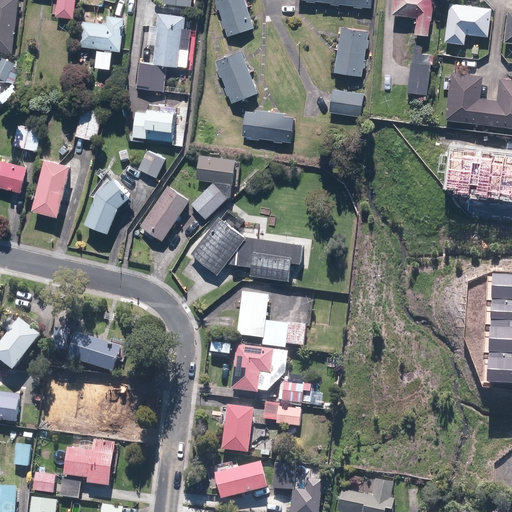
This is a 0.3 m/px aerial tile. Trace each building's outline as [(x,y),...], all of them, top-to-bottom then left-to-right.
[(0,0),(0,52),(13,54),(17,0),(0,0)] [(56,0),(55,19),(74,20),(75,0),(56,0)] [(191,0),(162,0),(161,5),(190,8),(191,0)] [(253,30),(243,0),(215,0),(216,2),(214,3),(217,11),(218,10),(222,22),(221,22),(223,30),(225,29),(227,38),(253,30)] [(296,0),(297,1),(306,2),(306,3),(314,4),(314,3),(329,5),(329,6),(338,7),(339,6),(353,7),(353,8),(362,9),(362,8),(371,9),(371,0),(296,0)] [(435,0),(392,0),(392,19),(415,20),(414,36),(428,37),(429,24),(434,24),(435,0)] [(491,8),(447,2),(442,43),(464,45),(465,35),(487,37),(491,8)] [(185,18),(157,14),(156,27),(150,26),(147,46),(154,47),(152,66),(166,68),(177,69),(180,50),(188,51),(190,30),(183,30),(185,18)] [(511,14),(505,14),(502,43),(511,43),(511,14)] [(79,22),(76,47),(120,53),(125,20),(107,18),(105,26),(79,22)] [(341,28),(333,72),(360,77),(361,70),(363,70),(364,62),(363,61),(365,50),(367,50),(368,42),(366,42),(368,33),(341,28)] [(257,94),(241,52),(216,62),(219,69),(217,70),(220,78),(222,77),(226,88),(225,89),(228,97),(229,96),(232,104),(257,94)] [(111,54),(97,53),(95,68),(109,70),(111,54)] [(13,66),(0,59),(0,83),(3,85),(13,66)] [(139,64),(136,89),(163,93),(166,68),(152,66),(139,64)] [(431,67),(411,64),(406,93),(427,96),(431,67)] [(484,78),(450,74),(445,122),(511,128),(511,81),(498,80),(496,101),(482,100),(484,78)] [(364,95),(332,90),(329,113),(361,118),(364,95)] [(81,111),(75,136),(95,141),(101,116),(81,111)] [(255,113),(245,112),(241,137),(250,138),(250,139),(258,141),(258,139),(273,141),(273,143),(281,144),(281,142),(290,144),(294,119),(283,117),(283,115),(255,111),(255,113)] [(173,117),(173,115),(146,112),(146,113),(135,112),(132,138),(172,144),(176,117),(173,117)] [(42,132),(19,125),(13,145),(36,152),(42,132)] [(444,194),(511,202),(511,153),(450,146),(444,194)] [(165,160),(147,151),(138,170),(156,178),(165,160)] [(199,156),(196,180),(232,186),(235,162),(199,156)] [(70,167),(44,161),(31,212),(57,219),(70,167)] [(26,170),(0,163),(0,188),(20,194),(26,170)] [(107,235),(119,208),(128,200),(112,180),(96,193),(83,225),(107,235)] [(212,184),(190,205),(205,220),(227,199),(212,184)] [(189,201),(167,187),(140,227),(162,242),(189,201)] [(300,246),(244,238),(219,218),(190,255),(217,275),(229,261),(228,265),(250,268),(249,276),(287,282),(289,264),(297,265),(300,246)] [(140,233),(134,241),(150,253),(156,244),(140,233)] [(511,273),(493,273),(491,297),(511,298),(511,273)] [(268,297),(242,294),(236,336),(263,340),(265,323),(268,297)] [(511,304),(492,304),(490,325),(511,325),(511,304)] [(14,316),(1,332),(6,336),(0,342),(0,364),(10,373),(40,337),(14,316)] [(262,347),(285,350),(286,345),(303,347),(305,326),(287,324),(286,326),(265,323),(263,340),(262,347)] [(511,325),(490,325),(489,350),(511,351),(511,325)] [(65,352),(67,329),(56,328),(54,351),(65,352)] [(111,340),(109,346),(74,334),(66,359),(112,374),(119,353),(123,354),(127,345),(111,340)] [(236,346),(231,391),(256,394),(259,375),(270,376),(273,350),(236,346)] [(511,358),(488,357),(487,382),(511,383),(511,358)] [(68,371),(48,369),(46,393),(66,395),(68,371)] [(81,412),(80,430),(113,434),(115,413),(108,412),(109,406),(117,407),(118,393),(113,393),(114,386),(79,382),(78,395),(73,395),(71,411),(81,412)] [(284,382),(281,402),(301,405),(303,393),(310,394),(311,386),(284,382)] [(20,397),(0,395),(0,421),(17,423),(20,397)] [(277,425),(300,427),(302,411),(278,409),(278,405),(265,404),(264,420),(277,421),(277,425)] [(252,411),(226,408),(222,451),(248,454),(252,411)] [(92,451),(67,449),(64,477),(86,480),(86,485),(110,487),(114,445),(93,443),(92,451)] [(31,445),(16,444),(14,466),(29,468),(31,445)] [(295,464),(275,463),(274,488),(294,489),(295,464)] [(262,465),(214,476),(220,502),(267,491),(262,465)] [(56,476),(35,474),(33,492),(55,494),(56,476)] [(318,511),(322,479),(307,477),(305,489),(296,488),(296,490),(292,489),(289,511),(318,511)] [(82,482),(63,479),(60,498),(79,501),(82,482)] [(337,511),(392,511),(395,499),(388,498),(390,489),(373,485),(371,497),(342,491),(337,511)] [(0,511),(15,511),(17,488),(0,487),(0,511)] [(30,511),(56,511),(58,502),(32,498),(30,511)]
